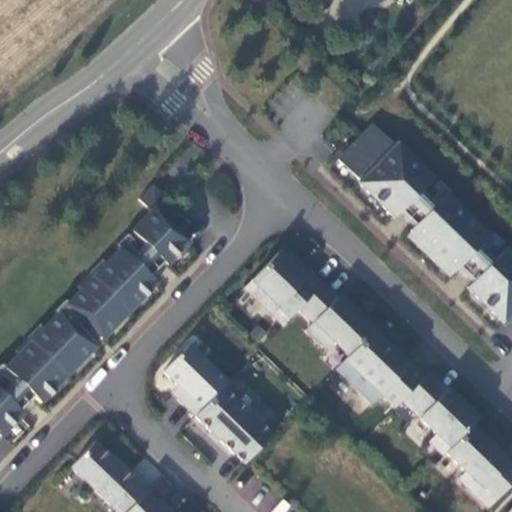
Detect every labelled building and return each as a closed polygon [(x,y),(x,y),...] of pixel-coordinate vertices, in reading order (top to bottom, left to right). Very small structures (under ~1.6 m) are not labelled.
[(464,284),(501,319),(511,308),(511,254),(502,245),(491,256),(487,252),(499,240),(488,229),(484,233),(441,192),(445,188),(434,178),(421,191),(417,187),(429,176),(391,141),(390,142),(368,121),(333,157),(355,178),(354,180),(391,215),(396,210),(411,223),(406,228),(409,230),(448,267),(451,270),(455,265),(469,279),(464,284)] [(0,434),(20,413),(17,411),(31,396),(37,402),(42,397),(38,393),(49,381),(54,386),(75,363),(70,359),(81,348),(85,352),(91,347),(70,328),(65,323),(74,314),(79,318),(100,338),(105,332),(101,327),(110,317),(115,321),(137,298),(132,294),(142,283),(147,287),(153,282),(146,275),(159,261),(163,264),(184,241),(157,216),(169,204),(147,184),(134,198),(147,210),(128,230),(140,241),(136,246),(123,234),(113,244),(117,248),(103,263),(99,259),(75,285),(78,288),(65,303),(61,299),(51,310),(54,314),(41,328),(37,325),(13,350),(16,353),(2,368),(0,365),(0,386),(1,387),(0,387),(0,434)] [(448,267),(409,230),(404,235),(443,272),(448,267)] [(320,281),(281,245),(241,286),(279,323),(295,307),(320,281)] [(369,329),(320,281),(295,307),(309,320),(303,327),(324,348),(331,341),(345,354),(369,329)] [(79,318),(74,314),(65,323),(70,328),(79,318)] [(419,377),(369,329),(345,354),(333,366),(370,401),(378,393),(391,405),(398,398),(419,377)] [(225,379),(186,343),(160,371),(175,385),(181,390),(174,397),(244,462),(270,434),(258,423),(265,415),(248,400),(242,406),(219,385),(225,379)] [(426,369),(419,377),(437,394),(444,387),(426,369)] [(437,394),(419,377),(398,398),(434,432),(427,439),(441,452),(443,450),(469,424),(475,417),(444,387),(437,394)] [(181,390),(175,385),(168,392),(174,397),(181,390)] [(511,476),(511,465),(469,424),(443,450),(462,469),(455,476),(485,504),(511,476)] [(123,511),(143,491),(92,442),(68,467),(117,511),(123,511)] [(165,511),(143,491),(123,511),(165,511)]
